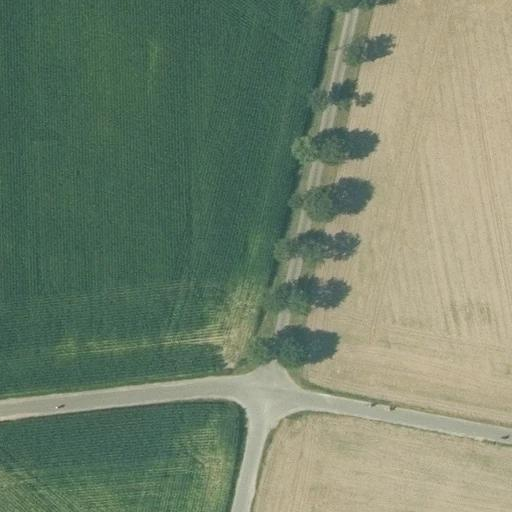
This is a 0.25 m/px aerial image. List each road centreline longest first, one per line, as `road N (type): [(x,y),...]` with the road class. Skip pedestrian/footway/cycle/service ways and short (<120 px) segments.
road 1 (unclassified): [(267,397),(225,389),(0,412)]
road 2 (unclassified): [(511,437),(267,397)]
